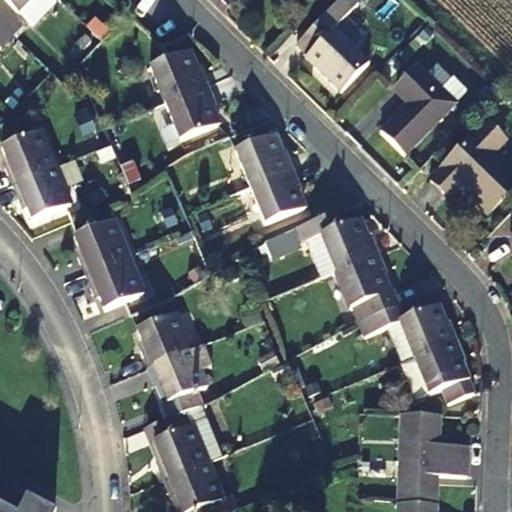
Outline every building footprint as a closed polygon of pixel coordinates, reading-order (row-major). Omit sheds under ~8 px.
[(26,24),(18,16),(33,0),(0,0),(0,24),(14,38),(26,24)] [(359,4),(354,0),(340,0),(296,46),(307,57),(305,59),(341,94),(369,64),(353,48),(363,36),(346,19),(359,4)] [(0,47),(3,50),(14,38),(0,24),(0,47)] [(150,69),(165,106),(208,88),(200,69),(195,71),(187,53),(150,69)] [(415,66),(395,86),(411,101),(407,106),(380,134),(404,157),(466,94),(451,79),(440,91),(415,66)] [(407,106),(411,101),(395,86),(391,91),(407,106)] [(215,106),(208,88),(165,106),(180,142),(218,126),(211,107),(215,106)] [(431,182),(443,194),(454,183),(460,190),(488,215),(511,190),(511,171),(494,153),(505,142),(486,123),(431,182)] [(9,167),(4,169),(12,188),(56,170),(41,134),(2,149),(9,167)] [(251,189),(292,172),(284,152),(281,154),(274,137),(236,153),(251,189)] [(56,170),(12,188),(20,205),(25,204),(32,222),(71,207),(56,170)] [(296,193),(300,191),(292,172),(251,189),(266,225),(303,210),(296,193)] [(460,190),(454,183),(443,194),(450,200),(460,190)] [(336,273),(378,256),(370,237),(366,238),(359,221),(343,228),(336,213),(293,232),(299,245),(320,237),(336,273)] [(81,256),(77,258),(85,277),(128,260),(113,223),(74,238),(81,256)] [(381,276),(385,275),(378,256),(336,273),(357,324),(399,307),(394,292),(389,294),(381,276)] [(128,260),(85,277),(92,295),(97,292),(104,311),(143,295),(128,260)] [(414,360),(457,342),(449,324),(445,325),(438,307),(405,320),(399,307),(357,324),(363,339),(399,324),(414,360)] [(145,349),(141,351),(149,370),(191,352),(176,315),(138,331),(145,349)] [(460,362),(464,360),(457,342),(414,360),(429,397),(441,392),(447,406),(474,395),(460,362)] [(200,372),(211,368),(203,348),(191,352),(149,370),(156,388),(160,387),(167,405),(163,406),(169,421),(187,414),(203,407),(197,393),(206,389),(200,372)] [(164,483),(207,464),(187,414),(169,421),(148,430),(161,462),(157,464),(164,483)] [(439,418),(402,416),(398,511),(436,511),(437,477),(467,478),(468,449),(438,447),(439,418)] [(236,511),(230,497),(223,500),(207,464),(164,483),(171,501),(176,499),(181,511),(236,511)] [(0,511),(43,511),(27,503),(21,511),(1,511),(0,511)]
